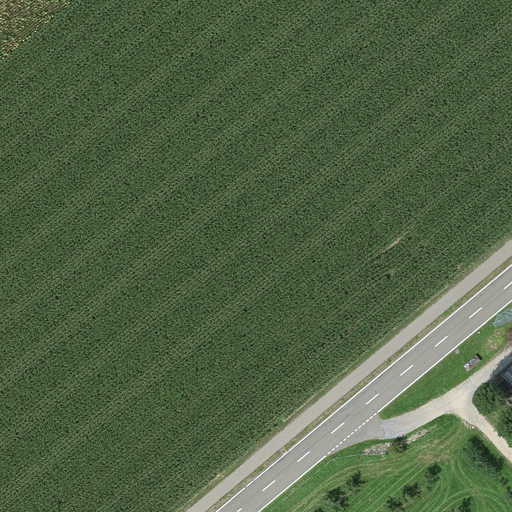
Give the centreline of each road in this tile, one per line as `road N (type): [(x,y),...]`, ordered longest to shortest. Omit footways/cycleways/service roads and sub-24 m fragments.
road 1 (tertiary): [(242,511),(511,285)]
road 2 (track): [(354,417),(404,426),(457,398),(511,351)]
